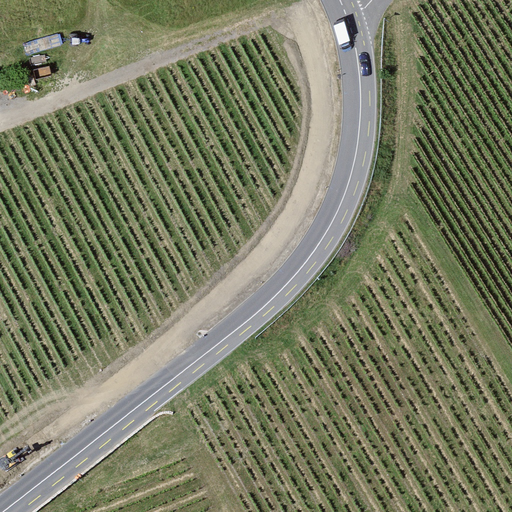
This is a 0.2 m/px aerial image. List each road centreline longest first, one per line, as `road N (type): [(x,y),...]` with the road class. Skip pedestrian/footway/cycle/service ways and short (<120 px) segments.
road 1 (secondary): [(352,31),(358,147),(335,220),(315,251),(242,326),(5,511)]
road 2 (track): [(0,125),(270,18)]
